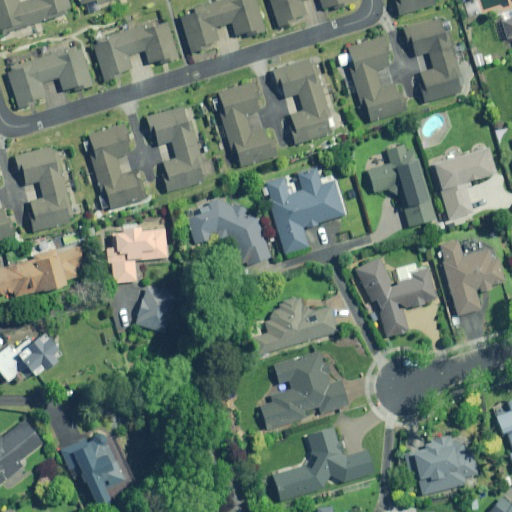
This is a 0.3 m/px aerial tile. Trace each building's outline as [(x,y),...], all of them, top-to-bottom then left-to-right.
[(32,0),(19,4),(18,0),(0,0),(0,30),(11,27),(12,30),(54,18),(53,15),(72,9),(69,0),(32,0)] [(232,23),(236,37),(246,34),(247,38),(266,33),(256,0),(225,0),(195,9),(196,12),(181,16),(191,53),(207,49),(206,45),(218,42),(214,28),(232,23)] [(307,0),(320,0),(324,10),(333,7),(334,9),(352,4),(350,0),(270,0),(279,27),(294,22),(293,20),(306,16),(301,2),(307,0)] [(398,0),(395,1),(399,15),(436,4),(434,0),(398,0)] [(447,31),(443,32),(439,18),(404,29),(410,46),(412,45),(416,56),(428,52),(434,69),(420,74),(424,86),(421,87),(426,103),(462,92),(457,76),(461,75),(447,31)] [(511,18),(501,22),(507,40),(511,37),(511,18)] [(145,51),(149,64),(160,61),(161,64),(179,58),(168,23),(153,28),(151,23),(93,41),(105,81),(121,76),(120,74),(132,70),(128,56),(145,51)] [(375,71),(391,67),(383,38),(348,47),(352,63),(349,64),(362,109),(367,108),(370,122),(409,111),(401,84),(399,84),(380,89),(375,71)] [(20,110),(36,105),(35,101),(46,97),(41,83),(59,78),(63,92),(73,89),(75,94),(94,88),(80,47),(7,70),(20,110)] [(314,75),(310,61),(274,71),(279,87),(282,86),(286,99),(298,95),(303,112),(290,115),(294,128),(291,128),(296,144),(330,135),(326,119),(330,118),(317,74),(314,75)] [(262,112),(255,84),(218,93),(234,160),(238,159),(240,166),(273,158),(266,129),(250,133),(246,115),(262,112)] [(208,181),(204,166),(187,107),(148,118),(156,146),(172,142),(177,160),(161,164),(169,192),(208,181)] [(132,154),(124,126),(87,137),(109,210),(147,199),(138,170),(121,176),(116,159),(132,154)] [(386,189),(400,198),(410,227),(434,219),(408,144),(387,151),(391,163),(368,171),(375,193),(386,189)] [(74,222),(57,147),(16,157),(22,186),(39,182),(43,199),(29,202),(36,231),(74,222)] [(495,174),(488,149),(433,164),(449,220),(473,213),(464,183),(495,174)] [(322,185),(317,167),(297,173),(302,191),(289,195),(284,178),(264,184),(285,255),(308,248),(302,228),(345,215),(335,181),(322,185)] [(0,240),(16,236),(8,207),(0,209),(0,191),(1,192),(0,187),(0,240)] [(271,257),(248,198),(226,207),(223,199),(199,208),(202,215),(186,221),(195,244),(228,231),(234,246),(243,268),(271,257)] [(139,227),(123,228),(123,234),(112,234),(113,249),(107,249),(108,264),(112,263),(113,284),(136,282),(134,261),(167,258),(165,230),(139,232),(139,227)] [(482,310),(478,294),(491,291),(490,287),(500,284),(492,255),(489,244),(466,251),(463,239),(439,246),(443,263),(458,316),(482,310)] [(86,276),(78,245),(31,257),(32,261),(0,269),(0,295),(13,293),(14,299),(70,284),(69,281),(86,276)] [(396,269),(400,283),(390,285),(383,260),(354,267),(372,302),(376,300),(387,338),(409,332),(403,310),(436,301),(427,267),(417,270),(416,263),(396,269)] [(166,334),(177,297),(146,288),(135,325),(166,334)] [(300,299),(280,304),(281,309),(270,312),(273,321),(265,323),(268,333),(252,338),(257,356),(337,332),(330,307),(305,314),(300,299)] [(62,358),(44,333),(14,354),(10,348),(0,354),(0,372),(9,384),(20,375),(24,380),(32,374),(35,378),(62,358)] [(328,385),(320,354),(293,362),(292,359),(274,364),(280,385),(289,382),(292,391),(270,397),(272,404),(261,407),(267,430),(305,419),(303,412),(318,408),(320,415),(348,407),(341,382),(328,385)] [(511,400),(508,402),(511,412),(496,416),(502,434),(507,433),(511,449),(511,453),(509,454),(511,462),(511,400)] [(42,446),(25,423),(1,440),(0,439),(0,486),(23,469),(18,463),(42,446)] [(321,491),(327,477),(330,477),(342,483),(374,474),(367,451),(344,458),(336,429),(307,437),(312,457),(309,466),(272,476),(280,502),(321,491)] [(453,442),(452,436),(430,441),(431,448),(403,455),(410,481),(418,479),(422,495),(465,484),(464,478),(477,474),(471,451),(468,438),(453,442)] [(125,481),(103,438),(89,445),(86,439),(60,452),(74,478),(80,474),(97,507),(109,501),(105,492),(125,481)] [(60,472),(53,459),(39,467),(46,480),(60,472)] [(511,511),(511,503),(505,497),(493,511),(511,511)]
